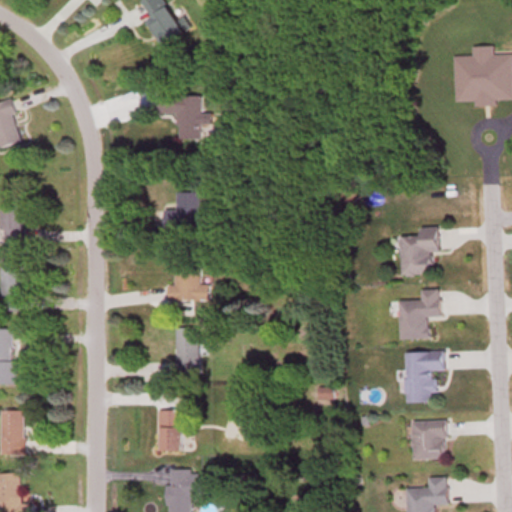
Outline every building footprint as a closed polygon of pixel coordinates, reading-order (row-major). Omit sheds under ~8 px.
[(166,0),(149,0),(144,3),(154,21),(150,23),(164,49),(187,37),(166,0)] [(205,141),(205,97),(164,97),(165,116),(182,115),(182,141),(205,141)] [(14,102),(0,105),(0,137),(3,150),(25,144),(14,102)] [(201,189),(178,189),(178,207),(164,207),(164,228),(201,228),(201,189)] [(1,233),(10,233),(10,240),(23,240),(23,194),(1,194),(1,233)] [(439,251),(439,225),(419,225),(420,233),(401,233),(402,273),(434,272),(434,251),(439,251)] [(1,309),(23,309),(23,258),(1,258),(1,309)] [(168,283),(168,298),(209,298),(209,282),(201,282),(201,265),(176,265),(176,282),(168,283)] [(430,336),(429,315),(441,315),(440,286),(421,287),(422,298),(399,299),(400,337),(430,336)] [(177,372),(199,372),(199,325),(177,325),(177,372)] [(0,382),(15,383),(15,327),(0,326),(0,382)] [(435,399),(434,368),(446,367),(445,349),(406,350),(407,400),(435,399)] [(182,408),(159,408),(159,449),(182,449),(182,408)] [(1,409),(1,454),(25,454),(25,409),(1,409)] [(413,418),(413,457),(448,456),(447,418),(413,418)] [(201,495),(201,468),(169,468),(168,511),(190,511),(191,495),(201,495)] [(0,472),(0,511),(23,511),(23,472),(0,472)] [(448,475),(429,475),(429,486),(407,486),(407,511),(436,511),(436,503),(449,503),(448,475)]
